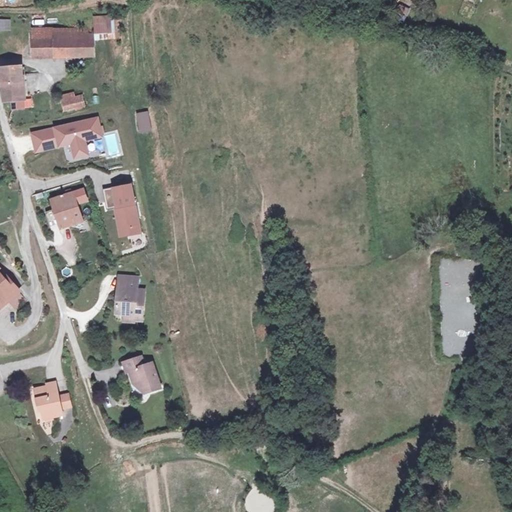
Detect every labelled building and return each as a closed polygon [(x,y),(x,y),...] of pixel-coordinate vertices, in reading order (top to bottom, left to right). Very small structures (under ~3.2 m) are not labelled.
[(94,33),(108,33),(108,16),(94,16),(94,33)] [(0,30),(17,31),(17,20),(0,19),(0,30)] [(31,43),(50,43),(50,32),(30,32),(31,43)] [(78,42),(50,43),(51,59),(79,59),(78,42)] [(31,43),(32,60),(51,59),(50,43),(31,43)] [(0,75),(2,88),(20,84),(18,68),(0,70),(0,75)] [(23,101),(20,84),(2,88),(5,104),(23,101)] [(86,109),(83,92),(60,95),(63,112),(86,109)] [(135,113),(140,132),(152,130),(148,111),(135,113)] [(37,154),(72,145),(76,160),(89,156),(86,142),(103,138),(98,120),(33,136),(37,154)] [(134,188),(115,192),(119,210),(124,234),(142,230),(134,188)] [(115,209),(108,211),(109,213),(119,210),(115,192),(114,190),(104,192),(107,205),(114,204),(115,209)] [(144,194),(146,202),(155,199),(152,191),(144,194)] [(83,194),(53,204),(62,231),(82,225),(77,207),(87,204),(83,194)] [(143,236),(142,230),(124,234),(125,240),(143,236)] [(62,268),(61,277),(69,277),(70,269),(62,268)] [(0,305),(10,298),(19,290),(8,276),(0,282),(0,281),(0,305)] [(116,287),(118,287),(137,288),(136,279),(116,278),(116,287)] [(136,318),(135,322),(145,322),(145,291),(137,291),(137,288),(118,287),(117,301),(120,301),(120,306),(117,306),(117,316),(126,317),(136,318)] [(26,298),(19,290),(10,298),(15,306),(26,298)] [(140,383),(142,392),(150,390),(151,393),(160,390),(152,364),(143,366),(141,358),(123,364),(125,373),(128,372),(132,385),(140,383)] [(56,383),(47,384),(48,386),(35,388),(37,399),(39,399),(43,418),(61,415),(60,410),(58,396),(56,383)] [(132,385),(142,392),(140,383),(132,385)] [(68,394),(58,396),(60,410),(71,408),(68,394)]
